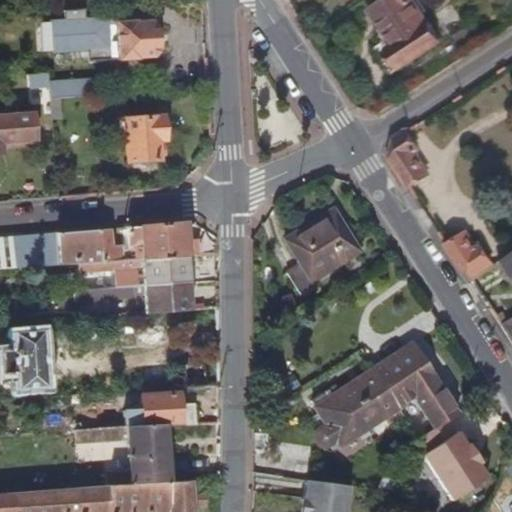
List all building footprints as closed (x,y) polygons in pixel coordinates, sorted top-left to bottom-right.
[(440,41),(412,0),(384,0),(370,10),(394,45),(387,49),(400,68),(440,41)] [(155,51),(154,26),(148,21),(114,23),(114,17),(83,19),(83,9),(60,10),(61,20),(48,21),(50,52),(64,51),(85,50),(85,61),(150,57),(155,51)] [(85,61),(85,50),(64,51),(65,62),(85,61)] [(103,92),(102,72),(49,76),(50,93),(60,92),(103,92)] [(61,114),(60,92),(50,93),(51,115),(61,114)] [(155,162),(154,140),(161,140),(158,104),(121,106),(124,163),(155,162)] [(0,140),(13,140),(14,146),(32,145),(30,115),(0,116),(0,140)] [(430,176),(415,154),(422,149),(408,129),(394,138),(391,159),(410,188),(430,176)] [(310,284),(361,252),(334,210),(283,241),(300,269),(286,278),(298,299),(313,289),(310,284)] [(184,242),(183,222),(122,227),(124,247),(110,248),(108,228),(96,229),(99,262),(186,257),(184,242)] [(99,262),(96,229),(0,236),(0,268),(75,264),(99,262)] [(467,277),(493,261),(480,241),(476,244),(467,231),(447,245),(467,277)] [(217,255),(216,240),(184,242),(186,257),(217,255)] [(511,250),(502,257),(511,272),(511,250)] [(187,282),(186,257),(99,262),(75,264),(76,274),(139,270),(140,285),(187,282)] [(189,309),(187,282),(140,285),(141,297),(142,313),(189,309)] [(141,297),(140,285),(71,290),(72,301),(141,297)] [(511,342),(511,318),(510,315),(497,323),(510,344),(511,342)] [(328,448),(409,397),(430,430),(445,421),(455,415),(412,346),(408,348),(395,328),(372,343),(385,363),(327,399),(323,392),(306,402),(320,425),(315,428),(312,434),(314,441),(321,445),(325,443),(328,448)] [(46,389),(42,332),(8,334),(9,349),(0,349),(0,375),(10,375),(11,391),(46,389)] [(206,385),(205,364),(178,365),(180,387),(206,385)] [(194,426),(193,409),(178,410),(176,396),(140,399),(143,429),(161,428),(194,426)] [(83,406),(82,397),(68,398),(69,407),(83,406)] [(133,430),(132,415),(111,416),(112,423),(106,424),(105,417),(91,418),(92,433),(133,430)] [(92,433),(91,418),(54,420),(56,435),(71,434),(92,433)] [(422,454),(451,499),(484,478),(475,464),(477,463),(465,444),(463,445),(454,432),(453,433),(445,421),(430,430),(416,439),(424,452),(422,454)] [(165,483),(161,428),(143,429),(133,430),(92,433),(71,434),(72,448),(124,445),(126,472),(127,485),(148,484),(165,483)] [(127,485),(126,472),(101,474),(100,460),(67,462),(69,490),(76,489),(114,486),(127,485)] [(511,487),(511,462),(499,470),(497,480),(511,487)] [(205,507),(204,494),(192,495),(190,481),(165,483),(148,484),(150,511),(192,511),(192,508),(205,507)] [(114,486),(116,511),(150,511),(148,484),(127,485),(114,486)] [(342,511),(346,489),(304,485),(302,504),(307,504),(305,511),(342,511)] [(116,511),(114,486),(76,489),(77,511),(116,511)] [(69,490),(46,491),(47,511),(77,511),(76,489),(69,490)] [(47,511),(46,491),(10,494),(11,511),(47,511)] [(0,511),(11,511),(10,494),(0,494),(0,511)]
